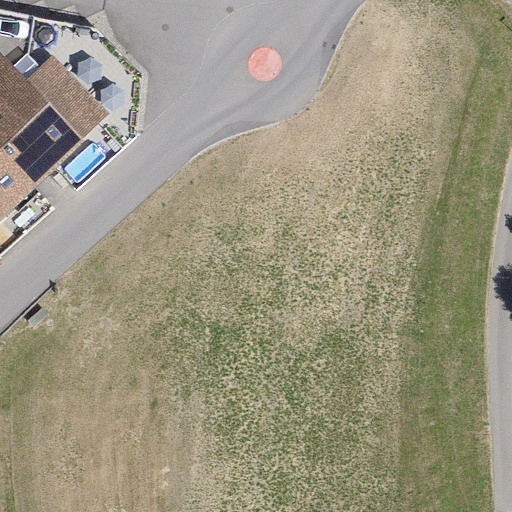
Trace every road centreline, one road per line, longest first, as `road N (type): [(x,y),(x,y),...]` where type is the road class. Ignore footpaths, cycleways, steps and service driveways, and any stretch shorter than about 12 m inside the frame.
road 1 (residential): [(0,295),(326,0)]
road 2 (residential): [(511,373),(504,246),(511,215)]
